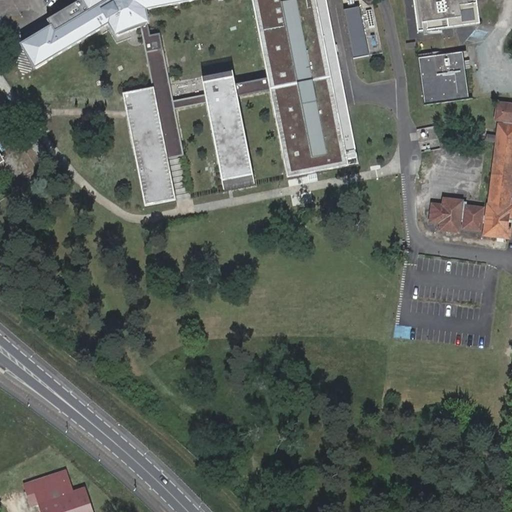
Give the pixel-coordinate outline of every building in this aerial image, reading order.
[(82,0),(90,13),(55,33),(52,27),(22,45),(36,69),(47,63),(47,62),(109,24),(116,37),(118,35),(119,37),(145,27),(149,24),(146,10),(166,7),(199,0),(82,0)] [(240,75),(209,81),(212,99),(179,105),(175,81),(167,37),(157,39),(155,27),(154,28),(154,29),(148,31),(159,91),(130,97),(152,210),(183,204),(173,156),(179,155),(189,153),(181,113),(214,106),(230,189),(231,194),(262,188),(245,100),(277,94),(294,182),(365,168),(332,0),(258,0),(275,82),(242,88),(240,75)] [(476,0),(414,0),(418,33),(480,25),(476,0)] [(363,6),(346,9),(356,60),(373,57),(363,6)] [(467,52),(422,58),(428,105),(474,99),(467,52)] [(497,206),(509,207),(511,179),(511,105),(498,104),(496,120),(507,121),(505,136),(493,135),(494,128),(460,124),(458,144),(492,148),(492,141),(505,142),(497,206)] [(33,151),(41,160),(50,153),(42,143),(33,151)] [(511,207),(509,207),(497,206),(497,212),(461,207),(462,203),(444,201),(443,207),(432,206),(430,224),(441,225),(440,232),(457,234),(458,230),(510,236),(511,228),(507,227),(508,215),(511,215),(511,214),(511,207)] [(40,511),(93,511),(85,488),(73,492),(66,471),(24,485),(31,506),(38,504),(40,511)]
